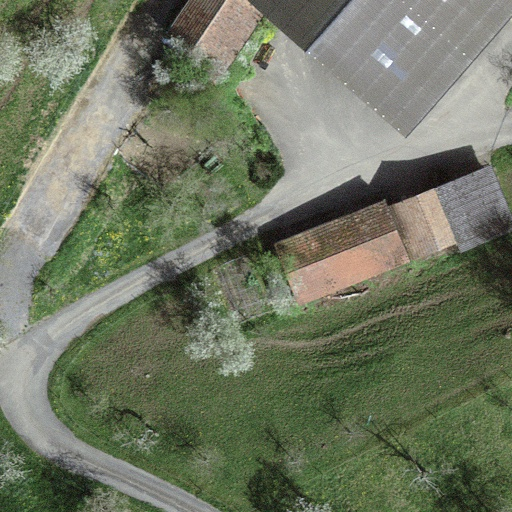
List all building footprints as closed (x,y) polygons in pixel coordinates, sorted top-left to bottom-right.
[(266,0),(207,0),(180,41),(221,67),(266,0)] [(281,0),(398,102),(487,0),(281,0)] [(218,73),(197,59),(187,75),(207,89),(218,73)] [(417,253),(457,237),(461,248),(511,228),(488,170),(398,207),(417,253)] [(279,242),(284,257),(301,301),(406,259),(389,216),(384,199),(279,242)]
